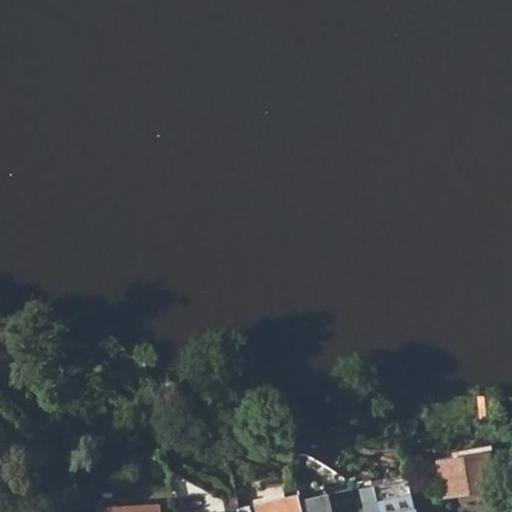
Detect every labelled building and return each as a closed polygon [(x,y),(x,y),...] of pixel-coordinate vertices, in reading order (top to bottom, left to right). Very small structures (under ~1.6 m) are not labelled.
[(474,473),(470,459),(429,470),(440,510),(485,499),(478,473),(474,473)] [(164,460),(151,460),(151,470),(164,470),(164,460)] [(410,490),(402,489),(405,502),(407,511),(424,511),(423,506),(421,499),(410,490)] [(295,511),(294,509),(292,501),(249,511),(295,511)] [(162,511),(162,502),(99,506),(99,511),(162,511)] [(407,511),(405,502),(373,510),(373,511),(407,511)] [(294,509),(295,511),(324,511),(322,503),(294,509)]
